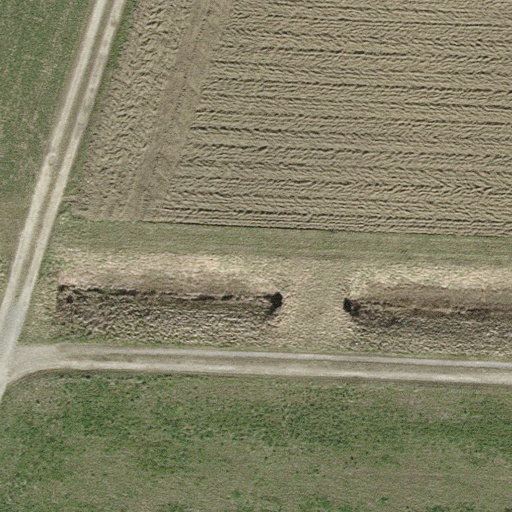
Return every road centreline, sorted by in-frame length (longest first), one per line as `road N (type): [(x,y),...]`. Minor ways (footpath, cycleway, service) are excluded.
road 1 (track): [(0,358),(511,375)]
road 2 (track): [(0,358),(113,0)]
